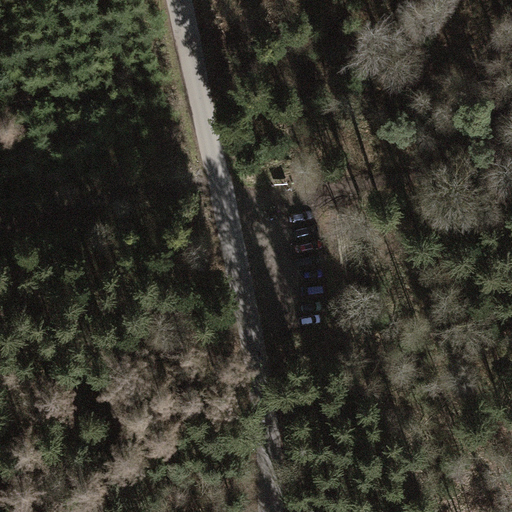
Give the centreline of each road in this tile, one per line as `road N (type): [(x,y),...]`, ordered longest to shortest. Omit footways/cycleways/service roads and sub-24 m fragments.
road 1 (residential): [(270,511),(259,385),(174,0)]
road 2 (track): [(0,230),(217,181),(307,184),(511,155)]
